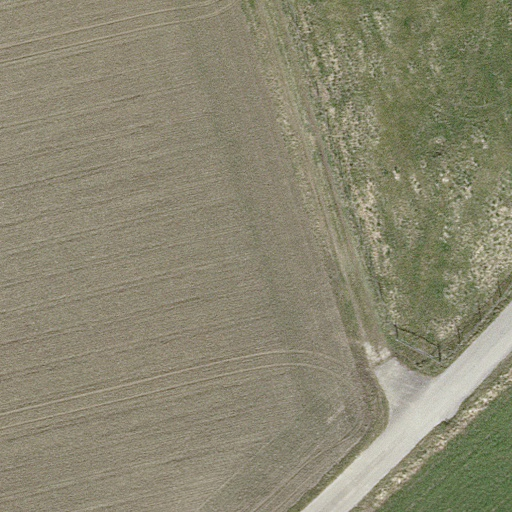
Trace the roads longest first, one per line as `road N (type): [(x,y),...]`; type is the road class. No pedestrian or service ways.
road 1 (track): [(416,429),(377,340),(275,0)]
road 2 (unclassified): [(511,325),(330,511)]
